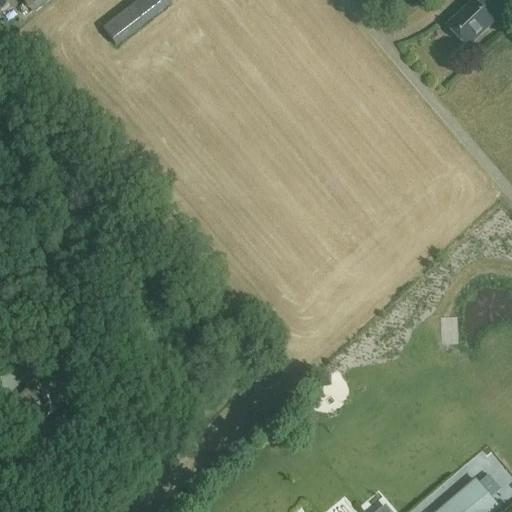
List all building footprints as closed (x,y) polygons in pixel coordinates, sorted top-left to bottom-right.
[(19,0),(27,10),(40,0),(19,0)] [(114,46),(170,5),(166,0),(139,0),(101,30),(114,46)] [(482,12),(492,2),(490,0),(473,0),(471,3),(472,5),(449,27),(467,46),(491,23),(482,12)] [(77,398),(95,381),(86,372),(68,389),(77,398)] [(26,392),(2,414),(23,437),(47,414),(26,392)] [(438,511),(499,511),(501,510),(476,480),(438,511)]
